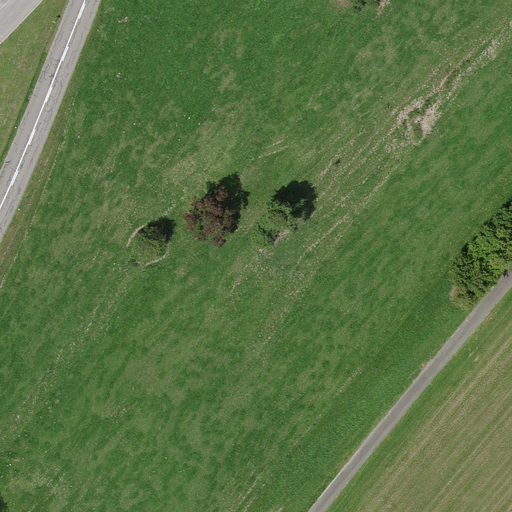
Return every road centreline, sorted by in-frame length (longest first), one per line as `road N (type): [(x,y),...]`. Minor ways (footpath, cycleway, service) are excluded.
road 1 (track): [(321,511),(511,277)]
road 2 (tertiary): [(0,218),(87,0)]
